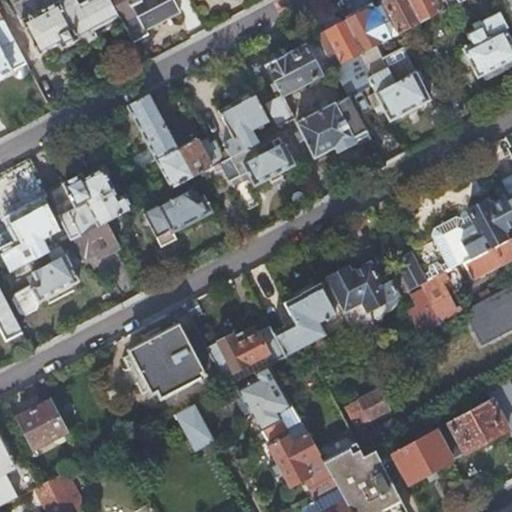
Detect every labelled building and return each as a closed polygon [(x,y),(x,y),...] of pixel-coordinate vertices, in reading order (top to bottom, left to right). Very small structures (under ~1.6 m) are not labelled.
[(119,22),(107,0),(82,0),(79,2),(77,0),(59,0),(60,0),(48,6),(40,11),(21,21),(39,55),(58,45),(60,49),(77,40),(79,45),(96,36),(95,35),(119,22)] [(48,6),(60,0),(59,0),(33,0),(40,11),(48,6)] [(107,0),(119,22),(131,43),(147,35),(144,30),(180,11),(173,0),(107,0)] [(421,23),(409,0),(388,0),(385,2),(401,33),(405,31),(421,23)] [(434,0),(409,0),(421,23),(441,12),(434,0)] [(385,2),(376,6),(392,37),(401,33),(385,2)] [(392,37),(376,6),(347,22),(363,53),(392,37)] [(463,47),(478,76),(511,58),(511,39),(504,24),(506,22),(501,12),(482,21),(481,19),(473,23),(476,28),(467,33),(472,42),(463,47)] [(11,71),(25,64),(0,15),(0,78),(12,72),(11,71)] [(349,60),(363,53),(347,22),(344,23),(341,18),(325,27),(328,31),(318,37),(334,68),(349,60)] [(267,64),(282,94),(321,74),(306,47),(285,57),(284,55),(281,56),(273,54),(270,63),(267,64)] [(382,103),(390,120),(430,99),(403,47),(382,58),(387,68),(368,77),(377,94),(370,97),(375,106),(382,103)] [(239,85),(252,78),(241,56),(228,63),(239,85)] [(334,68),(345,90),(361,82),(349,60),(334,68)] [(231,157),(259,143),(252,129),(269,120),(254,91),(250,93),(248,91),(237,97),(238,99),(218,110),(232,137),(223,142),(231,157)] [(265,102),(277,125),(294,117),(282,94),(265,102)] [(176,148),(147,95),(126,106),(151,152),(134,162),(135,164),(126,168),(130,175),(156,161),(177,150),(176,148)] [(355,141),(368,134),(348,95),(297,123),(314,157),(334,146),(337,151),(355,142),(355,141)] [(292,160),(300,156),(286,129),(259,143),(231,157),(226,160),(219,163),(231,185),(243,210),(257,202),(243,174),(247,172),(254,185),(294,164),(292,160)] [(185,181),(203,172),(211,168),(219,163),(208,142),(206,139),(198,143),(195,138),(176,148),(177,150),(156,161),(170,189),(185,181)] [(208,142),(219,163),(226,160),(214,139),(208,142)] [(215,193),(231,185),(219,163),(211,168),(203,172),(215,193)] [(70,240),(75,238),(107,222),(131,209),(125,197),(118,200),(103,171),(84,181),(81,175),(47,193),(70,240)] [(195,199),(185,181),(170,189),(154,197),(158,206),(144,214),(160,246),(177,237),(174,230),(211,211),(202,195),(195,199)] [(412,251),(392,261),(398,272),(408,291),(420,285),(438,276),(456,266),(470,259),(511,236),(511,206),(506,196),(489,205),(487,200),(469,210),(472,215),(463,219),(457,216),(435,228),(432,234),(446,262),(440,266),(439,264),(436,263),(436,261),(429,265),(429,267),(429,269),(430,271),(423,274),(412,251)] [(2,258),(9,272),(28,262),(50,251),(43,240),(60,231),(45,201),(9,220),(22,247),(2,258)] [(104,266),(124,256),(107,222),(75,238),(87,261),(90,263),(99,258),(104,266)] [(511,236),(470,259),(456,266),(461,276),(467,272),(470,278),(511,257),(511,236)] [(77,280),(60,246),(50,251),(28,262),(33,272),(32,272),(37,283),(13,295),(11,300),(19,313),(23,315),(36,308),(39,301),(77,280)] [(333,285),(328,288),(336,304),(341,301),(345,308),(352,305),(359,317),(398,297),(390,283),(383,287),(370,263),(352,272),(348,266),(329,277),(333,285)] [(438,276),(420,285),(427,300),(439,322),(458,313),(455,307),(450,310),(437,285),(442,283),(438,276)] [(329,277),(323,279),(328,288),(333,285),(329,277)] [(304,288),(306,291),(316,285),(314,282),(304,288)] [(281,347),(286,356),(307,345),(325,335),(318,322),(335,313),(320,283),(316,285),(306,291),(285,303),(299,330),(289,335),(285,327),(274,333),(281,347)] [(511,283),(462,310),(480,346),(511,328),(511,283)] [(0,323),(8,338),(20,333),(21,332),(0,290),(0,323)] [(406,311),(417,334),(439,322),(427,300),(406,311)] [(346,324),(359,317),(352,305),(345,308),(340,311),(346,324)] [(342,326),(335,313),(318,322),(325,335),(342,326)] [(178,323),(160,332),(143,341),(128,349),(129,352),(134,360),(149,389),(152,394),(157,392),(161,398),(205,374),(178,323)] [(143,341),(160,332),(155,324),(138,333),(143,341)] [(206,347),(228,386),(268,365),(286,356),(281,347),(274,333),(270,325),(258,331),(246,338),(242,331),(234,335),(233,334),(206,347)] [(255,325),(242,331),(246,338),(258,331),(255,325)] [(141,394),(149,389),(134,360),(129,352),(121,357),(141,394)] [(277,413),(290,406),(279,385),(270,389),(263,376),(238,390),(259,431),(281,419),(277,413)] [(511,399),(502,380),(486,388),(492,400),(491,400),(508,432),(509,431),(511,437),(511,399)] [(344,407),(355,426),(388,409),(378,390),(344,407)] [(34,448),(67,430),(50,399),(17,417),(34,448)] [(466,454),(508,432),(491,400),(449,422),(466,454)] [(195,452),(214,442),(194,404),(174,414),(195,452)] [(362,455),(374,449),(400,435),(392,420),(355,441),(358,448),(362,455)] [(451,462),(452,461),(466,454),(449,422),(435,430),(434,430),(451,462)] [(300,423),(287,430),(289,435),(293,441),(306,433),(300,423)] [(410,484),(451,462),(434,430),(392,453),(410,484)] [(309,461),(318,455),(306,433),(293,441),(289,435),(268,447),(290,489),(316,475),(309,461)] [(0,505),(17,497),(4,473),(15,467),(7,452),(4,447),(0,439),(0,505)] [(355,441),(347,446),(351,452),(358,448),(355,441)] [(321,460),(336,489),(340,495),(349,511),(406,511),(374,449),(362,455),(358,448),(351,452),(347,446),(335,453),(324,458),(321,460)] [(322,454),(324,458),(335,453),(332,449),(322,454)] [(65,478),(62,473),(53,478),(56,483),(65,478)] [(47,481),(34,488),(46,511),(64,511),(62,507),(47,481)] [(349,511),(340,495),(325,503),(328,508),(320,511),(349,511)] [(64,511),(79,511),(86,508),(80,497),(62,507),(64,511)] [(155,511),(150,503),(135,511),(155,511)]
